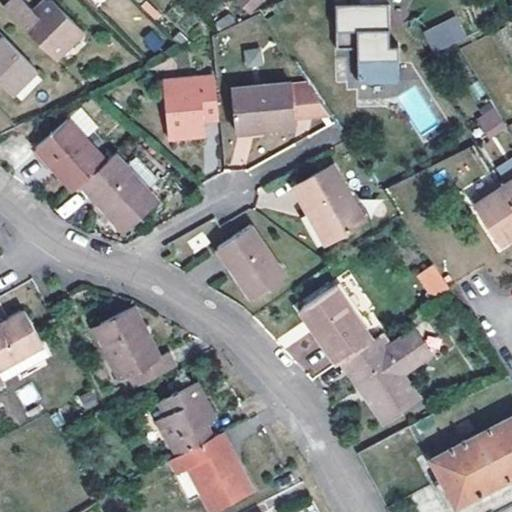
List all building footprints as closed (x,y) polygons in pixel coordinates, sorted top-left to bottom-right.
[(42,16),(38,12),(25,0),(17,0),(9,9),(60,61),(88,33),(55,0),(51,0),(43,8),(46,11),(42,16)] [(234,0),(246,11),(257,0),(234,0)] [(343,0),(336,0),(337,46),(358,46),(359,79),(400,78),(400,42),(390,42),(389,0),(343,0)] [(43,8),(38,12),(42,16),(46,11),(43,8)] [(456,16),(466,36),(473,32),(463,12),(456,16)] [(456,16),(431,28),(441,48),(466,36),(456,16)] [(0,54),(0,74),(17,92),(40,70),(0,27),(0,47),(4,51),(0,54)] [(185,89),(168,91),(167,91),(171,136),(208,133),(207,118),(206,110),(220,109),(217,73),(185,76),(185,89)] [(185,89),(185,76),(167,77),(168,91),(185,89)] [(238,128),(261,126),(297,123),(296,114),(322,112),(328,108),(326,105),(313,87),(294,88),(294,82),(235,86),(238,128)] [(86,101),(69,115),(107,157),(117,148),(98,125),(103,121),(86,101)] [(482,133),(502,124),(493,104),(473,113),(482,133)] [(206,110),(207,118),(221,117),(220,109),(206,110)] [(40,145),(53,160),(76,185),(107,157),(69,115),(37,142),(40,145)] [(261,126),(238,128),(238,135),(261,134),(261,126)] [(48,164),(53,160),(40,145),(36,151),(48,164)] [(224,167),(249,164),(247,146),(222,148),(224,167)] [(85,180),(105,202),(109,198),(131,222),(161,196),(117,151),(85,180)] [(314,209),(331,239),(364,221),(333,165),(295,186),(309,212),(314,209)] [(511,176),(503,182),(511,196),(511,176)] [(511,235),(511,196),(503,182),(473,201),(500,243),(511,235)] [(80,193),(57,208),(63,217),(86,202),(80,193)] [(127,226),(131,222),(109,198),(105,202),(127,226)] [(314,209),(309,212),(326,242),(331,239),(314,209)] [(284,274),(250,224),(217,245),(250,297),(284,274)] [(422,277),(437,299),(451,289),(436,267),(422,277)] [(336,287),(359,321),(364,319),(341,284),(336,287)] [(336,287),(304,308),(322,336),(320,337),(338,365),(343,362),(371,343),(372,342),(359,321),(336,287)] [(137,387),(177,366),(169,351),(159,356),(133,307),(101,324),(118,356),(112,359),(122,378),(130,374),(137,387)] [(322,336),(304,308),(299,311),(317,339),(320,337),(322,336)] [(27,309),(0,322),(0,365),(44,343),(27,309)] [(118,356),(101,324),(95,327),(112,359),(118,356)] [(371,343),(343,362),(385,423),(419,401),(404,376),(432,357),(415,331),(385,350),(378,355),(371,343)] [(378,355),(385,350),(378,339),(372,342),(371,343),(378,355)] [(179,455),(213,436),(207,422),(215,418),(196,382),(162,400),(169,413),(159,419),(179,455)] [(15,391),(23,407),(40,399),(32,383),(15,391)] [(511,476),(511,417),(433,457),(457,504),(511,476)] [(179,455),(171,459),(177,471),(173,473),(188,502),(203,494),(211,509),(250,488),(221,433),(213,436),(179,455)]
